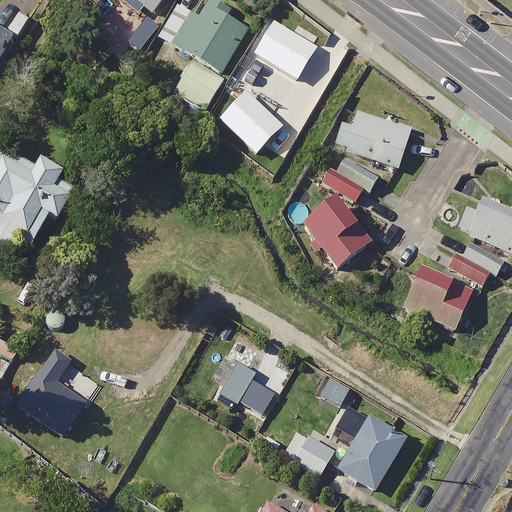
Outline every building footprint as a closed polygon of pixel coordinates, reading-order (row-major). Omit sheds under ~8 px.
[(123,0),(145,15),(156,0),(123,0)] [(222,12),(202,0),(200,0),(190,17),(173,7),(153,39),(187,60),(167,93),(199,113),(218,81),(213,77),(241,32),(218,18),(222,12)] [(403,131),(348,112),(342,129),(332,125),(324,148),(389,171),(403,131)] [(25,167),(0,153),(0,262),(1,263),(13,241),(23,246),(40,216),(48,220),(65,190),(47,181),(52,172),(29,159),(25,167)] [(369,179),(332,157),(322,173),(312,167),(305,178),(347,203),(355,190),(361,193),(369,179)] [(361,240),(323,198),(292,226),(330,268),(361,240)] [(511,253),(511,214),(471,198),(465,212),(457,209),(448,233),(510,258),(511,253)] [(443,269),(480,285),(483,279),(491,282),(499,263),(454,244),(443,269)] [(465,291),(438,280),(408,268),(392,308),(449,331),(459,305),(465,291)] [(398,440),(349,411),(332,441),(340,447),(327,469),(367,492),(398,440)] [(327,453),(286,430),(272,457),(313,479),(327,453)] [(300,511),(277,511),(259,502),(253,511),(312,511),(303,506),(300,511)]
